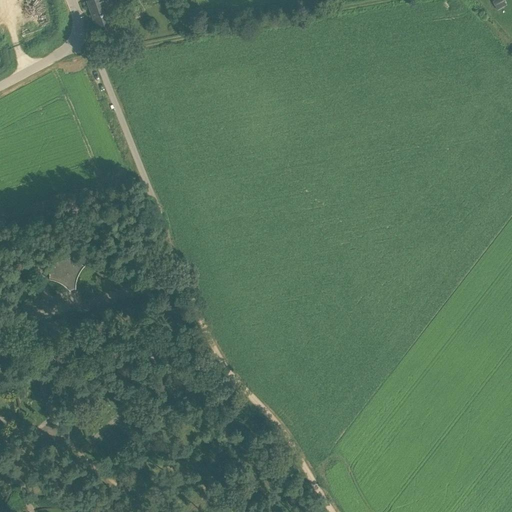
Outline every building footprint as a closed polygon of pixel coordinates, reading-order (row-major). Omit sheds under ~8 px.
[(112,21),(104,0),(87,0),(97,27),(112,21)] [(503,0),(494,0),(493,1),(498,10),(507,5),(503,0)] [(134,2),(125,4),(127,13),(137,11),(134,2)] [(84,266),(85,265),(85,264),(84,265),(82,263),(81,262),(79,260),(78,257),(76,255),(76,253),(75,254),(68,257),(60,254),(57,261),(49,264),(49,263),(48,263),(49,265),(49,266),(49,268),(50,270),(50,271),(50,273),(50,274),(49,278),(48,278),(50,279),(52,279),(54,280),(56,280),(58,281),(60,282),(62,283),(64,284),(66,286),(67,287),(69,289),(70,290),(71,290),(70,289),(75,287),(75,288),(76,288),(76,286),(76,284),(77,282),(77,280),(78,277),(78,275),(79,273),(80,271),(81,270),(83,268),(84,266)] [(64,318),(54,321),(56,331),(67,328),(64,318)]
